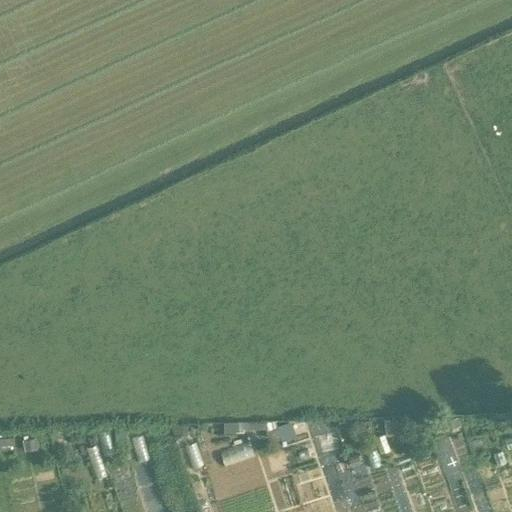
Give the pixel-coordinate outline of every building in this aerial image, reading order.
[(458,417),(446,421),(449,429),(460,425),(458,417)] [(397,418),(384,418),(384,428),(397,428),(397,418)] [(285,423),(276,426),(277,427),(280,436),(281,441),(290,438),(285,423)] [(277,427),(266,431),(269,439),(280,436),(277,427)] [(126,429),(115,430),(115,442),(127,441),(126,429)] [(35,439),(23,441),(25,450),(37,448),(35,439)] [(351,466),(360,463),(357,454),(348,457),(351,466)]
